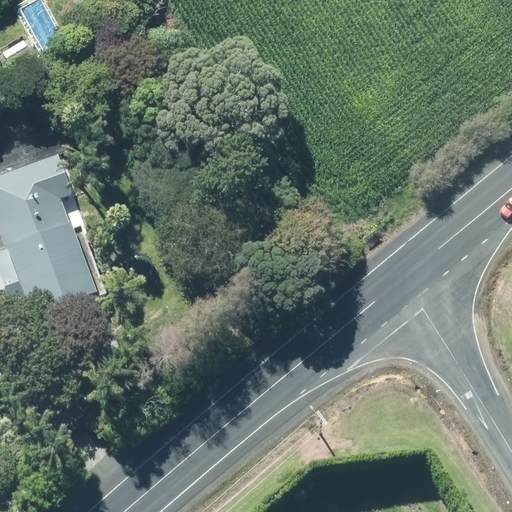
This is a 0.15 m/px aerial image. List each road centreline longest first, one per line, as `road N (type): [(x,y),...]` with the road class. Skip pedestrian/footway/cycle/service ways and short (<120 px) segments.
road 1 (secondary): [(398,280),(127,511)]
road 2 (unclassified): [(511,461),(398,280)]
road 3 (secondary): [(511,186),(398,280)]
